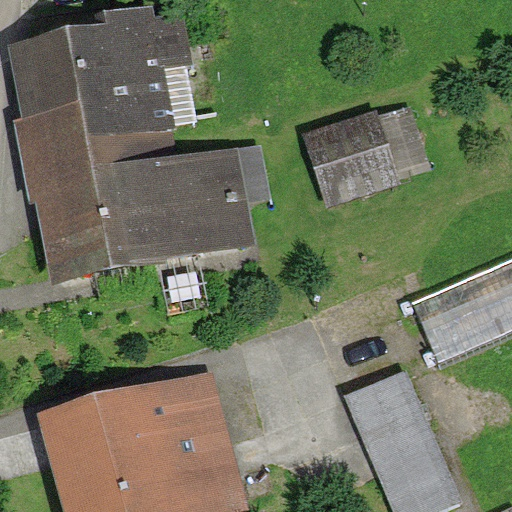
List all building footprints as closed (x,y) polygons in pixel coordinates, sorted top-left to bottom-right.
[(106,19),(109,33),(130,29),(157,24),(154,10),(106,19)] [(109,33),(9,51),(22,123),(15,124),(30,208),(38,207),(53,291),(133,277),(132,270),(158,266),(255,248),(248,206),(272,202),(262,147),(181,162),(176,130),(165,73),(186,69),(192,68),(183,19),(157,24),(130,29),(109,33)] [(197,126),(186,69),(165,73),(176,130),(197,126)] [(378,115),(304,138),(327,212),(402,188),(400,183),(432,174),(413,110),(381,121),(378,115)] [(511,263),(413,305),(439,366),(511,334),(511,263)] [(213,375),(38,421),(62,511),(244,511),(249,511),(213,375)] [(408,376),(346,402),(393,511),(456,511),(465,509),(408,376)]
